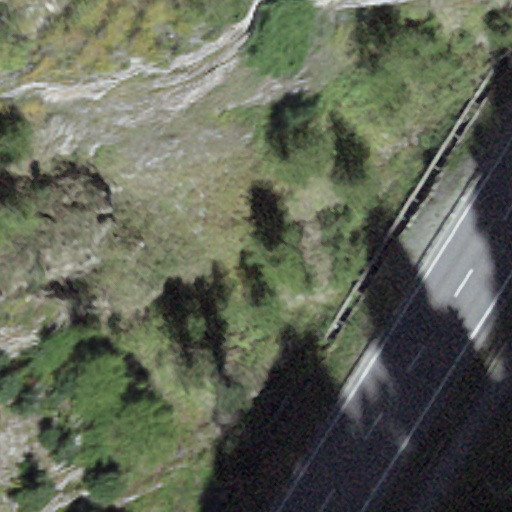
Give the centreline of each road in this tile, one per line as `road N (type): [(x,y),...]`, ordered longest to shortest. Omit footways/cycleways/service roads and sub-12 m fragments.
road 1 (primary): [(511,219),(329,511)]
road 2 (track): [(418,511),(511,362)]
